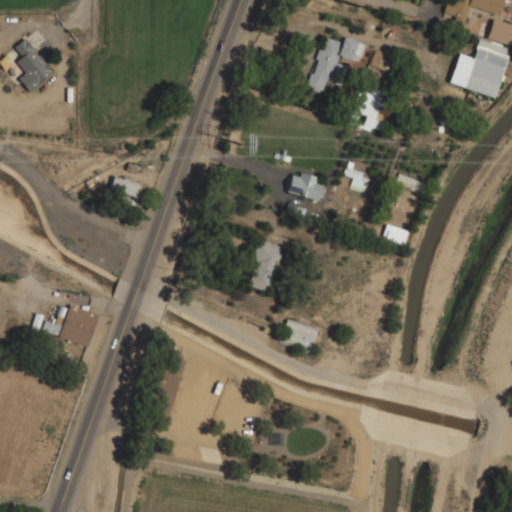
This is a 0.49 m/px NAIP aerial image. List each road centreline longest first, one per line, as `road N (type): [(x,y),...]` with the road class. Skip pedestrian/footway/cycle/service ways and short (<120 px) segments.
road 1 (secondary): [(241,0),(143,274)]
road 2 (secondary): [(129,315),(58,511)]
